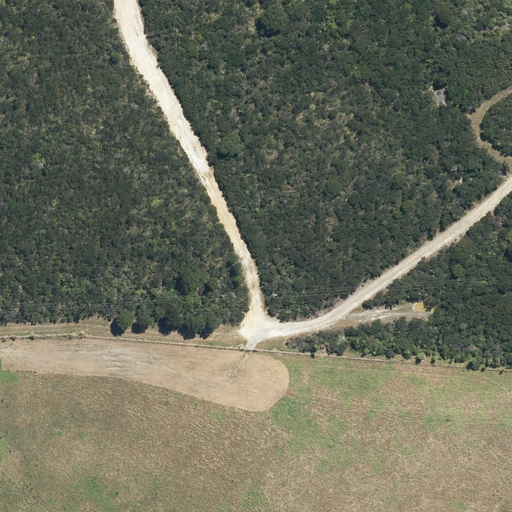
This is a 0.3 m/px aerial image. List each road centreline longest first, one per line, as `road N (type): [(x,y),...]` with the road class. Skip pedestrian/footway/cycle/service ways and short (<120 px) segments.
road 1 (track): [(127,0),(133,46),(258,277),(262,319),(283,327),(333,317),(511,188)]
road 2 (track): [(333,317),(511,286)]
